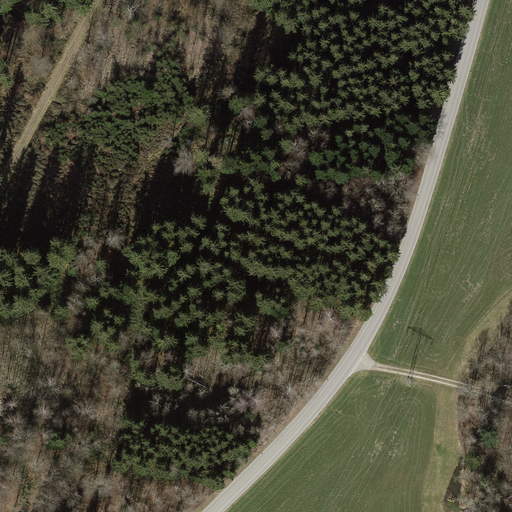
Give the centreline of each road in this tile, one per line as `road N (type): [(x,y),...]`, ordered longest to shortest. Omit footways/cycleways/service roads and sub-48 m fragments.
road 1 (tertiary): [(215,511),(316,414),(355,362),(425,196),(483,0)]
road 2 (track): [(96,0),(0,186)]
road 3 (track): [(355,362),(511,401)]
